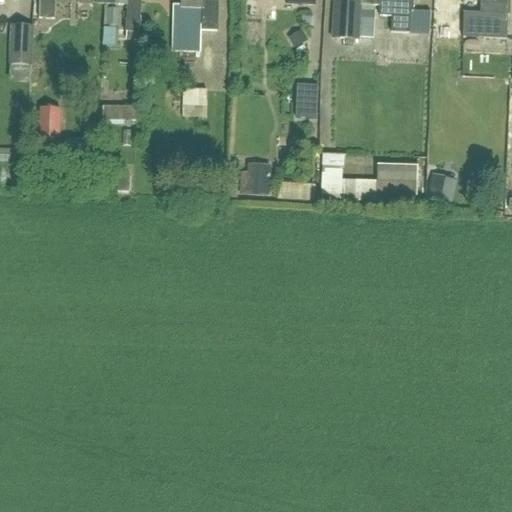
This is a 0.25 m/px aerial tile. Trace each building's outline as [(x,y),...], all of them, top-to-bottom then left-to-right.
[(106,0),(107,7),(120,7),(119,0),(128,0),(128,22),(127,22),(126,34),(142,35),(142,23),(141,22),(142,0),(106,0)] [(181,0),(181,8),(173,8),(173,26),(172,57),(172,58),(200,59),(200,58),(201,31),(217,32),(217,7),(218,2),(202,1),(202,0),(181,0)] [(360,0),(361,3),(334,2),(332,40),(359,42),(361,8),(380,9),(380,19),(392,20),(391,36),(408,37),(410,15),(413,15),(413,0),(360,0)] [(508,19),(508,0),(479,0),(479,17),(462,17),(462,42),(505,43),(506,19),(508,19)] [(51,21),(52,2),(39,1),(38,21),(51,21)] [(29,68),(31,28),(9,27),(7,67),(29,68)] [(306,42),(300,32),(287,40),(292,50),(306,42)] [(316,89),(296,88),(294,119),(315,120),(316,89)] [(204,119),(205,93),(182,92),(181,118),(204,119)] [(137,111),(103,109),(103,125),(137,126),(137,111)] [(32,155),(58,156),(60,111),(34,110),(32,155)] [(87,160),(86,141),(61,142),(62,161),(87,160)] [(415,204),(416,168),(375,167),(374,203),(415,204)] [(267,198),(268,181),(247,179),(246,197),(267,198)] [(449,209),(453,192),(430,186),(426,204),(449,209)]
